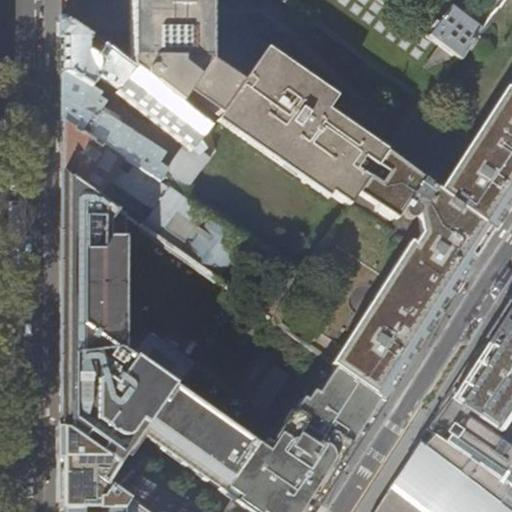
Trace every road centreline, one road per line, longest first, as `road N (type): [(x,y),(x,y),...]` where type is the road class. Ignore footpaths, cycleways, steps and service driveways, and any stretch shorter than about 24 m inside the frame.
road 1 (primary): [(15,429),(12,7)]
road 2 (residential): [(511,244),(339,511)]
